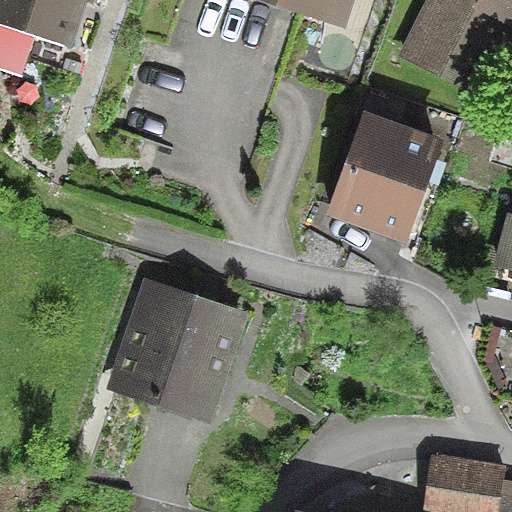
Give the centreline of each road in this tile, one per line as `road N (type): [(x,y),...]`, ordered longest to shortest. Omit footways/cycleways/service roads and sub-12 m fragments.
road 1 (residential): [(130,233),(426,313)]
road 2 (residential): [(484,451),(398,439),(318,468),(283,511)]
road 3 (residential): [(426,313),(484,451)]
road 4 (track): [(0,173),(130,233)]
